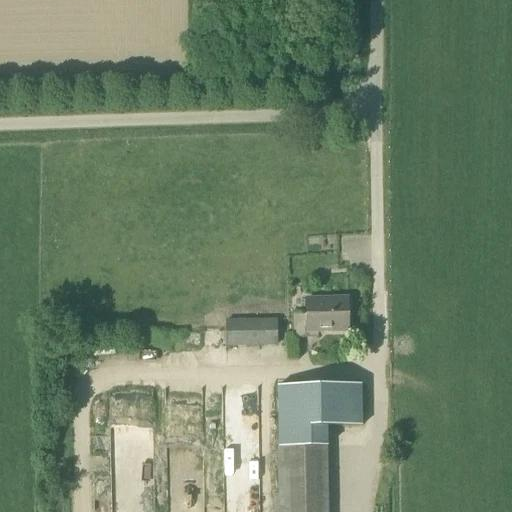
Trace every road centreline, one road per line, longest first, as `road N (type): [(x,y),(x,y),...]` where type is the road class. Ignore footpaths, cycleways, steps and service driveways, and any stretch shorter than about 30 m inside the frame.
road 1 (unclassified): [(0,117),(346,108),(371,95),(384,55),(383,0)]
road 2 (unknown): [(371,95),(392,511)]
